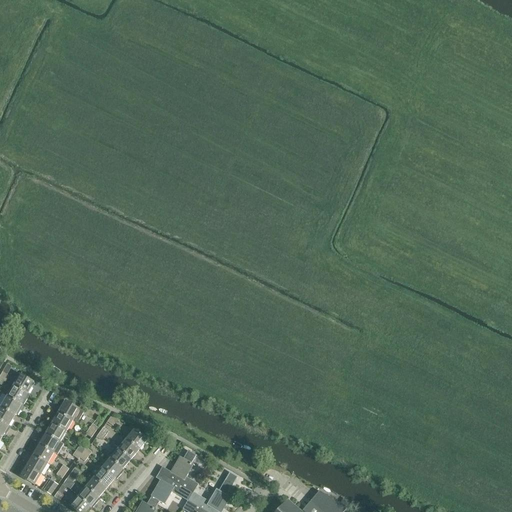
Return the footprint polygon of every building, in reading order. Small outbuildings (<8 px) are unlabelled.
[(3,372),(0,376),(0,377),(6,381),(9,376),(3,372)] [(20,375),(14,386),(28,394),(35,383),(20,375)] [(22,404),(24,405),(26,401),(24,400),(28,394),(14,386),(8,396),(22,405),(22,404)] [(8,396),(1,407),(15,416),(17,416),(20,412),(19,410),(22,405),(8,396)] [(59,412),(73,421),(77,423),(84,412),(65,401),(59,412)] [(1,407),(0,409),(0,421),(9,426),(15,416),(1,407)] [(59,412),(53,423),(67,432),(73,421),(59,412)] [(107,422),(113,426),(118,420),(111,418),(107,422)] [(0,421),(0,435),(2,437),(3,437),(5,438),(7,433),(6,432),(9,426),(0,421)] [(53,423),(46,434),(60,442),(67,432),(53,423)] [(93,424),(89,430),(94,434),(98,428),(93,424)] [(103,428),(100,433),(105,437),(109,432),(103,428)] [(94,434),(89,430),(86,434),(91,438),(94,434)] [(135,430),(127,440),(139,450),(148,440),(135,430)] [(105,437),(100,433),(97,437),(102,441),(105,437)] [(40,445),(54,453),(57,455),(64,444),(60,442),(46,434),(44,434),(41,438),(43,440),(40,445)] [(127,440),(119,449),(131,460),(139,450),(127,440)] [(40,445),(33,456),(48,464),(54,453),(40,445)] [(80,446),(76,452),(81,456),(83,453),(85,450),(80,446)] [(108,457),(111,459),(123,469),(131,460),(119,449),(116,447),(108,457)] [(86,448),(85,450),(83,453),(89,457),(92,452),(86,448)] [(168,478),(193,493),(194,493),(198,485),(187,478),(194,465),(191,464),(196,456),(188,451),(184,459),(180,457),(182,459),(173,474),(171,472),(171,473),(173,474),(170,479),(168,478)] [(78,460),(80,458),(81,456),(76,452),(73,456),(78,460)] [(81,456),(80,458),(85,462),(89,457),(83,453),(81,456)] [(33,456),(27,466),(41,475),(48,464),(33,456)] [(111,459),(103,468),(115,479),(117,480),(121,475),(119,474),(123,469),(111,459)] [(63,465),(59,471),(65,475),(69,469),(63,465)] [(27,466),(27,467),(25,466),(22,471),(24,472),(21,477),(35,486),(41,475),(27,466)] [(103,468),(95,478),(107,488),(115,479),(103,468)] [(74,469),(70,474),(76,478),(80,473),(74,469)] [(76,478),(70,474),(67,479),(73,483),(76,478)] [(95,478),(87,487),(99,498),(107,488),(95,478)] [(152,497),(150,501),(157,505),(159,501),(165,505),(172,492),(188,501),(193,493),(168,478),(165,483),(161,480),(160,481),(162,482),(153,497),(151,496),(152,497)] [(51,480),(44,491),(51,495),(58,485),(51,480)] [(209,502),(194,493),(193,493),(188,501),(194,504),(206,511),(216,511),(217,511),(219,511),(228,497),(230,498),(227,496),(233,485),(225,481),(219,491),(217,490),(209,502)] [(87,487),(78,497),(91,508),(92,507),(93,508),(97,503),(96,502),(99,498),(87,487)] [(54,497),(60,501),(64,496),(58,492),(54,497)] [(344,511),(348,508),(347,508),(340,504),(319,492),(301,511),(299,511),(287,502),(290,499),(289,498),(276,511),(344,511)] [(91,508),(78,497),(70,507),(76,511),(88,511),(91,508)] [(343,498),(340,504),(347,508),(350,502),(343,498)] [(154,511),(156,510),(155,509),(157,505),(150,501),(147,505),(142,502),(144,503),(139,511),(154,511)] [(206,511),(194,504),(188,501),(183,510),(186,511),(206,511)]
